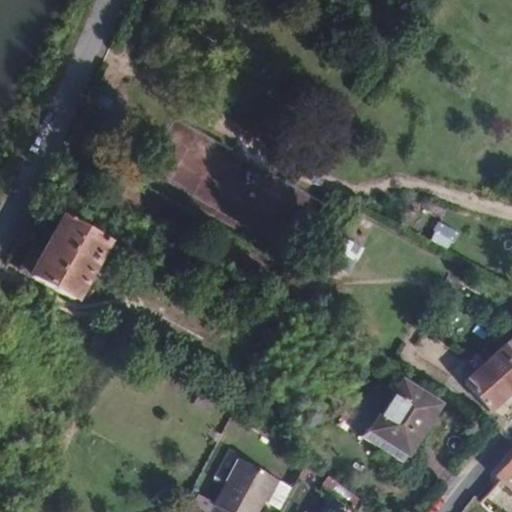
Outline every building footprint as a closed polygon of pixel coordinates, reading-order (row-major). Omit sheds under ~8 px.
[(104,241),(63,219),(44,254),(40,261),(28,254),(19,272),(73,300),(104,241)] [(326,232),(316,253),(349,270),(359,249),(326,232)] [(31,248),(28,254),(40,261),(44,254),(31,248)] [(103,314),(94,332),(112,341),(139,354),(147,337),(103,314)] [(511,341),(465,385),(489,411),(511,390),(511,341)] [(401,384),(366,443),(406,466),(439,408),(401,384)] [(511,455),(495,475),(495,477),(511,492),(511,455)] [(236,465),(202,511),(250,511),(268,488),(236,465)] [(341,511),(327,502),(320,511),(341,511)]
